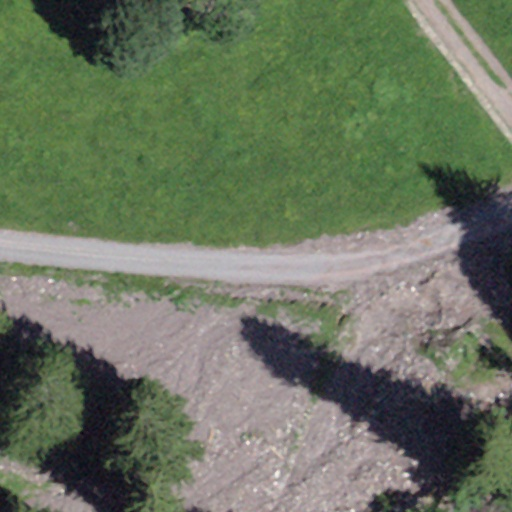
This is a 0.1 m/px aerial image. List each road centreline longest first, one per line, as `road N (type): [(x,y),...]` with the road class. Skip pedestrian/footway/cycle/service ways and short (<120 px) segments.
road 1 (track): [(0,248),(191,266),(366,264),(511,218)]
road 2 (track): [(511,342),(417,251)]
road 3 (track): [(511,97),(430,0)]
